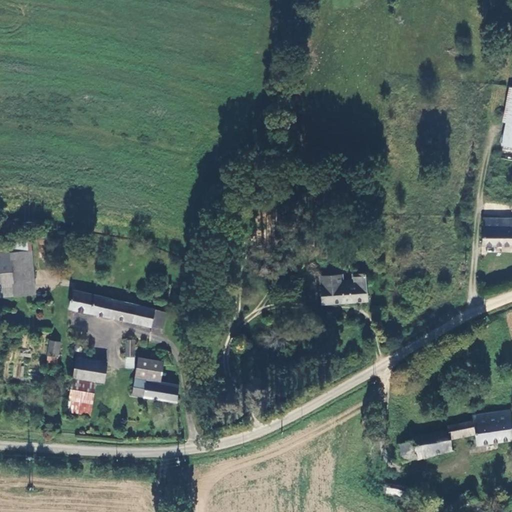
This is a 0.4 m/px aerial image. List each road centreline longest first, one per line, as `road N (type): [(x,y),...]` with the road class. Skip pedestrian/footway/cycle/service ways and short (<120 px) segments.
road 1 (unclassified): [(0,445),(117,453),(218,444),(259,430),(511,294)]
road 2 (unknown): [(475,308),(482,197),(501,88)]
road 3 (unknown): [(390,359),(393,433),(403,462),(475,464)]
